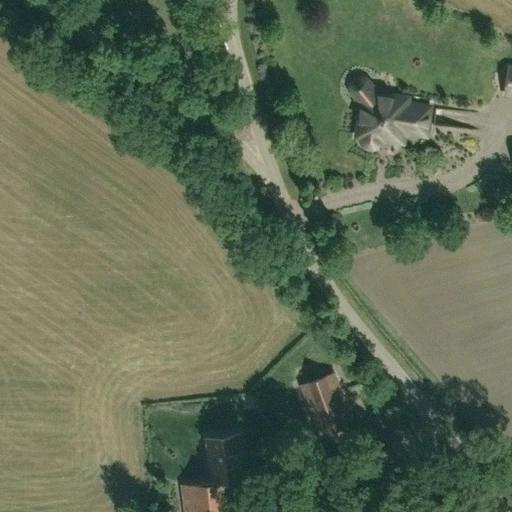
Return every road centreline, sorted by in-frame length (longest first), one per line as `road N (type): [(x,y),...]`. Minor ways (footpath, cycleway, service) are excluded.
road 1 (unclassified): [(484,511),(333,304),(265,167)]
road 2 (unclassified): [(265,167),(13,0)]
road 3 (unclassified): [(265,167),(226,0)]
